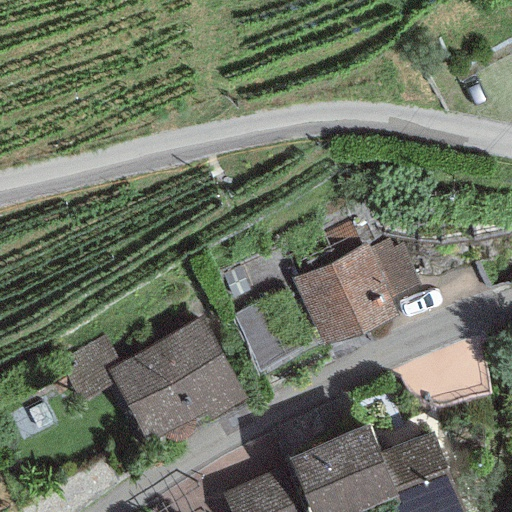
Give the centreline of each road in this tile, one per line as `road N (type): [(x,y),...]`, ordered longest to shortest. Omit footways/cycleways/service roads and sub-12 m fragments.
road 1 (unclassified): [(511,144),(387,117),(329,116),(0,185)]
road 2 (unclassified): [(511,304),(405,344),(232,428),(104,511)]
